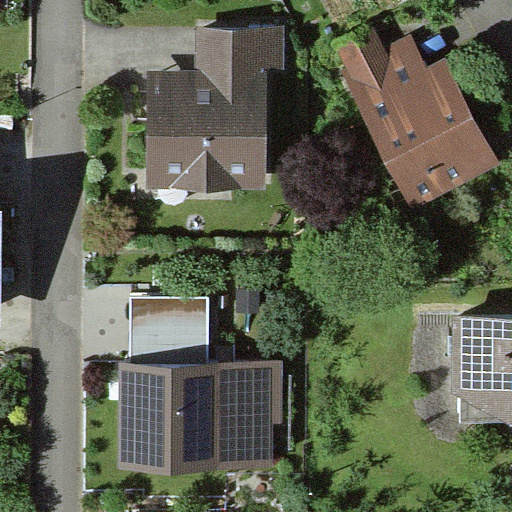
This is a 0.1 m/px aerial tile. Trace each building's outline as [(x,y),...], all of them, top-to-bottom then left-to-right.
[(385,28),(345,49),(424,200),(509,156),(447,36),(401,59),(385,28)] [(164,81),(162,173),(274,174),(275,82),(290,83),(291,32),(214,31),(213,81),(164,81)] [(0,314),(15,314),(15,202),(0,201),(0,314)] [(511,316),(477,314),(472,411),(511,413),(511,316)] [(220,368),(126,369),(126,462),(242,461),(242,421),(220,421),(220,368)]
